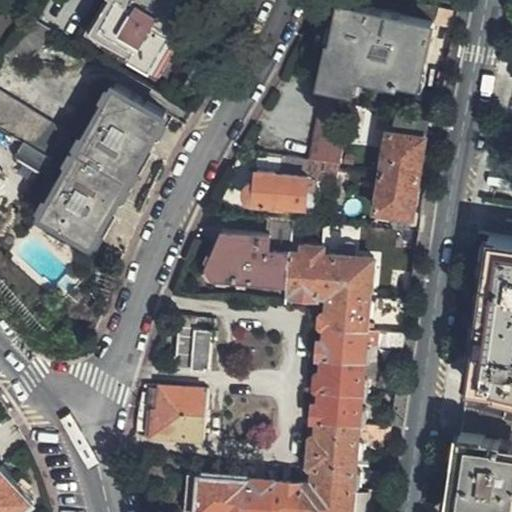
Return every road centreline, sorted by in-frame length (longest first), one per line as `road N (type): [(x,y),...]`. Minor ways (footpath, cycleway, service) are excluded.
road 1 (tertiary): [(407,511),(487,0)]
road 2 (residential): [(78,438),(138,316),(183,192),(283,0)]
